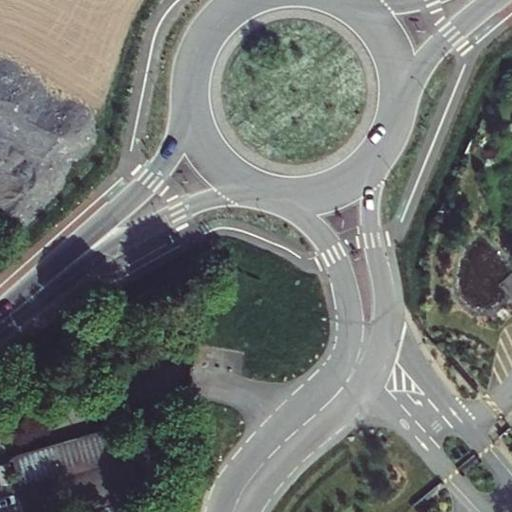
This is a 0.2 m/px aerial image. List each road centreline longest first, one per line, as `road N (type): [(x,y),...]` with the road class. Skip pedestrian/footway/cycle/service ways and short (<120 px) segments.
road 1 (secondary): [(189,91),(177,139),(156,173),(38,290)]
road 2 (secondary): [(38,290),(171,213),(250,188)]
road 3 (tertiary): [(377,340),(369,209),(382,148)]
road 4 (residential): [(358,377),(483,511)]
road 5 (tertiary): [(286,197),(332,249),(350,331)]
road 6 (secondary): [(397,111),(427,59),(494,0)]
road 7 (secondary): [(397,111),(388,46),(342,0)]
road 8 (tertiary): [(230,511),(259,464),(312,416)]
road 9 (secondary): [(189,91),(201,143),(250,188)]
